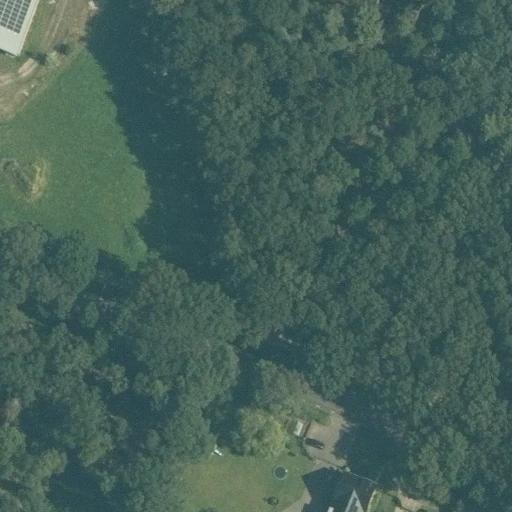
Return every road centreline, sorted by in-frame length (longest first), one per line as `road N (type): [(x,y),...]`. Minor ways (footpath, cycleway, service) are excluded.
road 1 (tertiary): [(264,371),(0,268)]
road 2 (tertiary): [(264,371),(511,468)]
